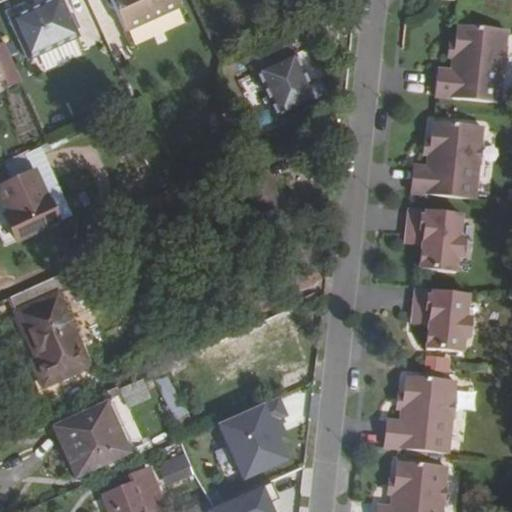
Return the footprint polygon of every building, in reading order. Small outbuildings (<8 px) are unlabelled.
[(11,18),(47,0),(6,0),(2,2),(11,18)] [(109,0),(106,2),(122,39),(176,15),(177,15),(169,0),(109,0)] [(58,3),(4,27),(20,65),(76,42),(58,3)] [(453,74),(438,73),(437,102),(497,107),(505,32),(456,29),(455,48),(454,61),(453,74)] [(310,87),(296,58),(288,40),(249,57),(279,123),(325,102),(316,84),(310,87)] [(18,88),(1,49),(0,49),(0,86),(2,85),(5,93),(18,88)] [(416,167),(413,198),(476,205),(483,129),(435,124),(433,142),(432,155),(431,168),(416,167)] [(36,173),(0,190),(0,224),(0,226),(0,225),(0,239),(4,249),(59,224),(36,173)] [(265,173),(240,184),(249,209),(253,209),(263,233),(286,223),(265,173)] [(463,219),(411,214),(409,241),(420,242),(419,251),(425,252),(423,274),(457,277),(463,219)] [(54,283),(9,303),(34,364),(29,366),(40,391),(88,369),(57,298),(60,296),(54,283)] [(462,364),(468,304),(413,299),(411,326),(423,327),(422,337),(428,337),(426,360),(462,364)] [(242,336),(199,355),(208,376),(289,340),(292,314),(242,336)] [(423,327),(411,326),(410,336),(422,337),(423,327)] [(307,365),(276,374),(281,391),(312,382),(307,365)] [(151,376),(181,443),(191,439),(162,372),(151,376)] [(388,425),(385,457),(449,464),(455,389),(407,383),(405,401),(404,414),(403,427),(388,425)] [(109,409),(100,413),(121,461),(130,458),(109,409)] [(77,481),(121,461),(100,413),(56,433),(77,481)] [(186,462),(160,472),(168,491),(194,481),(186,462)] [(378,511),(442,511),(447,473),(398,468),(396,486),(395,499),(394,511),(390,511),(379,511),(378,511)] [(189,511),(161,511),(148,473),(129,480),(131,487),(103,498),(107,511),(196,511),(196,509),(189,511)]
